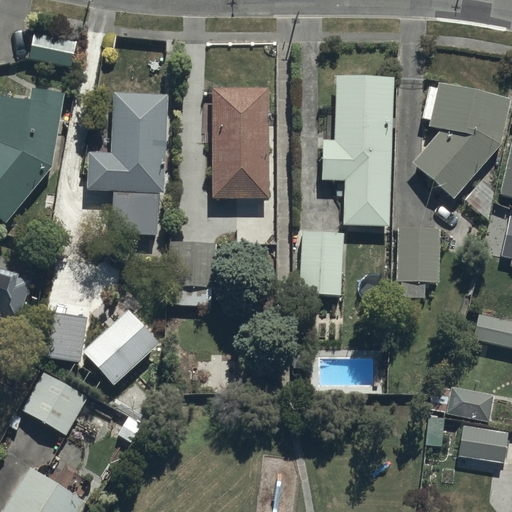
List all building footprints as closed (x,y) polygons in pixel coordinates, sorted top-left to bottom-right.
[(38,43),(34,66),(70,72),(73,50),(38,43)] [(329,152),(328,186),(348,187),(347,233),(391,233),(393,88),(340,87),(339,152),(329,152)] [(508,108),(442,93),(432,137),(441,139),(418,171),(453,208),(498,152),(508,108)] [(88,150),(86,190),(113,191),(111,232),(156,234),(158,192),(164,193),(167,97),(116,95),(113,151),(88,150)] [(216,98),(216,202),(269,202),(270,98),(216,98)] [(61,117),(4,110),(0,137),(0,228),(7,234),(53,179),(61,117)] [(403,237),(402,290),(439,291),(440,237),(403,237)] [(303,241),(302,318),(327,319),(327,301),(338,301),(339,241),(303,241)] [(175,249),(174,313),(214,313),(215,250),(175,249)] [(52,257),(45,298),(92,306),(99,265),(52,257)] [(0,279),(0,321),(18,326),(29,288),(0,279)] [(47,310),(40,355),(81,362),(89,317),(47,310)] [(129,310),(83,352),(114,385),(159,343),(129,310)] [(511,328),(482,322),(477,345),(511,352),(511,328)] [(90,407),(46,382),(25,417),(69,442),(90,407)] [(455,395),(450,420),(489,428),(494,403),(455,395)] [(466,435),(462,461),(501,467),(505,441),(466,435)] [(83,511),(85,508),(30,477),(9,511),(83,511)]
